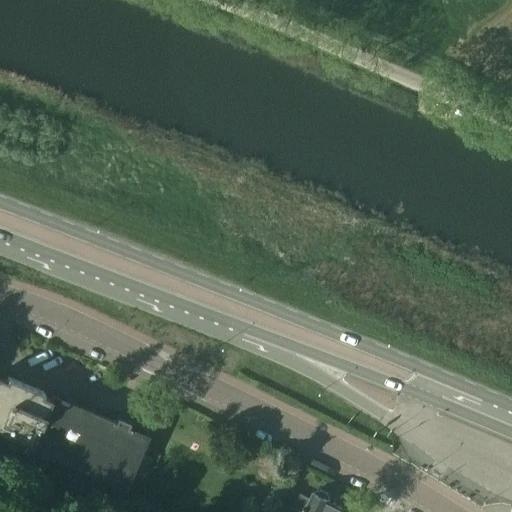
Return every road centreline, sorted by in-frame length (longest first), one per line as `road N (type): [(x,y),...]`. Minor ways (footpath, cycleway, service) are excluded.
road 1 (primary): [(511,407),(0,204)]
road 2 (primary): [(0,236),(511,435)]
road 3 (tertiary): [(391,480),(0,293)]
road 4 (unclassified): [(211,0),(511,122)]
